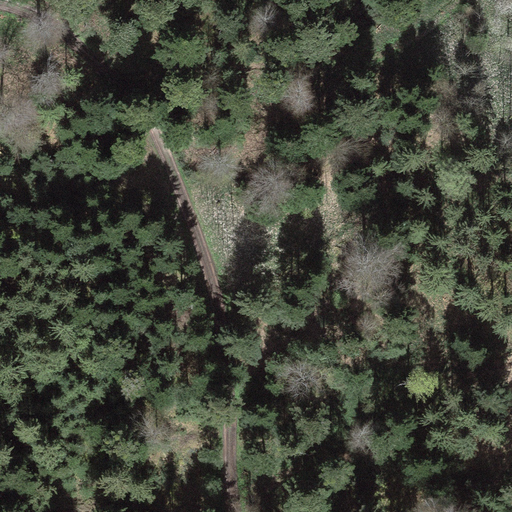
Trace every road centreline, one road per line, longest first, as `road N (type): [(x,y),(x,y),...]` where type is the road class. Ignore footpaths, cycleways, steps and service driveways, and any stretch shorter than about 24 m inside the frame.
road 1 (track): [(107,0),(219,335),(233,511)]
road 2 (track): [(0,14),(130,87)]
